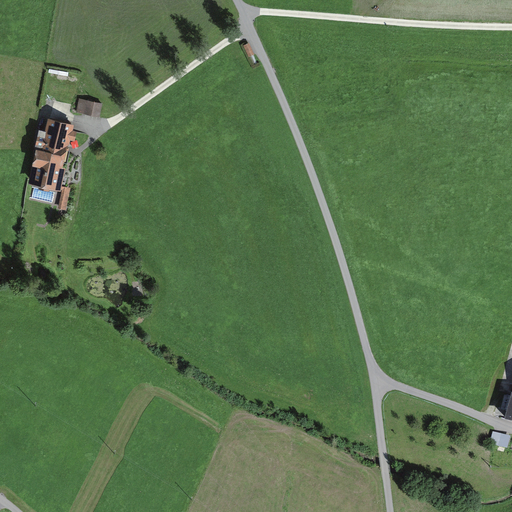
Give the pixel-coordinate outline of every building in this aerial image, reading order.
[(248,58),(254,56),(249,44),(243,47),(248,58)] [(98,120),(103,105),(81,98),(76,112),(98,120)] [(72,122),(50,118),(47,131),(42,129),(31,179),(59,184),(69,135),(72,136),(73,129),(70,128),(72,122)] [(70,188),(64,187),(59,206),(65,207),(70,188)] [(505,436),(489,432),(486,444),(502,448),(505,436)]
